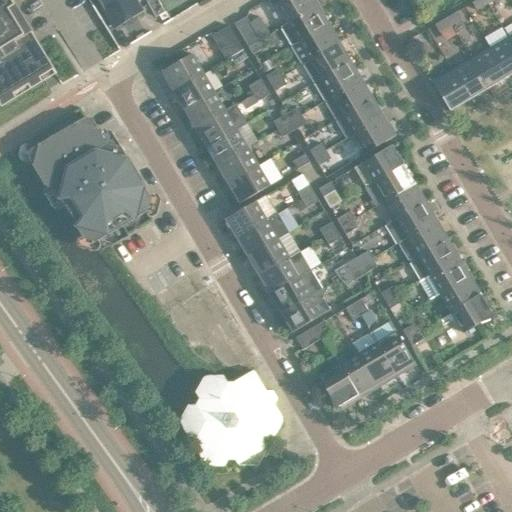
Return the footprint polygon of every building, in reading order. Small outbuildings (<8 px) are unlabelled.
[(41,75),(42,74),(51,69),(52,68),(38,44),(33,36),(32,34),(10,0),(0,0),(0,99),(40,75),(41,75)] [(138,0),(99,0),(120,32),(147,14),(138,0)] [(145,0),(155,16),(164,11),(157,0),(145,0)] [(287,23),(317,5),(313,0),(267,0),(272,7),(276,4),(287,22),(287,23)] [(476,10),(488,3),(485,0),(475,0),(472,2),(476,10)] [(291,45),(328,23),(317,5),(287,23),(287,22),(280,27),(291,45)] [(450,25),(462,18),(457,11),(446,18),(450,25)] [(247,46),(259,39),(245,15),(233,22),(247,46)] [(439,32),(450,25),(446,18),(435,24),(439,32)] [(302,64),(339,42),(328,23),(291,45),(302,64)] [(225,59),(230,56),(242,49),(228,25),(211,36),(225,59)] [(412,48),(424,41),(419,33),(408,40),(412,48)] [(511,73),(511,44),(508,37),(489,48),(507,77),(508,76),(511,73)] [(252,54),(264,47),(259,39),(247,46),(252,54)] [(320,78),(350,61),(339,42),(302,64),(313,82),(320,78)] [(507,77),(489,48),(471,59),(488,89),(507,77)] [(235,64),(247,57),(242,49),(230,56),(235,64)] [(191,53),(161,71),(173,90),(203,73),(191,53)] [(488,89),(471,59),(452,70),(469,99),(486,89),(486,90),(488,89)] [(320,78),(313,82),(324,101),(331,97),(361,79),(350,61),(320,78)] [(269,83),(281,76),(277,68),(265,76),(269,83)] [(469,99),(452,70),(433,82),(450,111),(469,99)] [(203,73),(173,90),(184,109),(214,91),(203,73)] [(274,91),(286,84),(281,76),(269,83),(274,91)] [(252,94),(264,86),(260,79),(248,86),(252,94)] [(342,116),(372,98),(361,79),(331,97),(324,101),(335,120),(342,116)] [(257,101),(269,94),(264,86),(252,94),(257,101)] [(225,110),(214,91),(184,109),(195,128),(225,110)] [(346,138),(353,134),(383,116),(372,98),(342,116),(335,120),(346,138)] [(225,110),(195,128),(206,146),(236,128),(236,129),(247,123),(235,103),(225,110)] [(289,122),(301,115),(296,107),(284,114),(289,122)] [(277,129),(289,122),(284,114),(272,121),(277,129)] [(294,130),(296,128),(305,123),(301,115),(289,122),(294,130)] [(383,116),(353,134),(365,154),(395,136),(383,116)] [(28,157),(36,171),(44,185),(52,187),(82,237),(89,239),(96,241),(110,233),(109,231),(111,228),(113,225),(116,223),(118,221),(121,218),(124,216),(127,215),(130,213),(134,212),(137,211),(141,210),(144,210),(145,212),(147,211),(150,197),(149,195),(148,196),(145,194),(142,192),(140,189),(137,187),(135,184),(133,181),(131,178),(130,174),(129,171),(128,168),(127,164),(127,161),(128,160),(120,146),(106,143),(92,119),(84,117),(30,149),(28,157)] [(282,137),(291,131),(294,130),(289,122),(277,129),(282,137)] [(236,129),(236,128),(206,146),(217,165),(247,147),(236,129)] [(314,158),(326,150),(321,143),(309,150),(314,158)] [(364,187),(403,164),(392,145),(353,167),(364,187)] [(228,183),(258,166),(247,147),(217,165),(228,183)] [(318,165),(330,158),(326,150),(314,158),(318,165)] [(297,169),(309,161),(304,154),(292,161),(297,169)] [(414,183),(403,164),(364,187),(375,205),(384,200),(414,183)] [(228,183),(239,203),(269,185),(258,166),(228,183)] [(323,196),(335,189),(330,181),(318,188),(323,196)] [(425,201),(414,183),(384,200),(395,219),(425,201)] [(301,199),(313,192),(309,184),(297,192),(301,199)] [(306,207),(318,200),(313,192),(301,199),(306,207)] [(237,238),(266,220),(255,201),(225,218),(237,238)] [(436,220),(425,201),(395,219),(385,224),(396,243),(398,243),(406,237),(436,220)] [(340,226),(352,219),(348,211),(336,219),(340,226)] [(266,220),(237,238),(248,256),(277,239),(288,232),(277,214),(274,215),(266,220)] [(345,234),(357,227),(352,219),(340,226),(345,234)] [(447,238),(436,220),(406,237),(398,243),(409,261),(447,238)] [(323,236),(335,229),(331,222),(319,229),(323,236)] [(328,244),(340,237),(335,229),(323,236),(328,244)] [(428,275),(458,257),(447,238),(409,261),(420,280),(428,275)] [(277,239),(248,256),(259,275),(289,257),(277,239)] [(360,265),(372,258),(367,250),(355,257),(360,265)] [(289,257),(259,275),(270,293),(310,270),(299,251),(289,257)] [(348,272),(360,265),(355,257),(343,264),(348,272)] [(458,257),(428,275),(420,280),(418,281),(429,300),(439,294),(469,276),(458,257)] [(365,273),(376,266),(372,258),(360,265),(365,273)] [(353,280),(365,273),(360,265),(348,272),(353,280)] [(310,270),(270,293),(281,312),(321,288),(310,270)] [(480,294),(469,276),(439,294),(451,312),(480,294)] [(385,301),(397,294),(392,286),(380,293),(385,301)] [(321,288),(281,312),(292,331),(329,310),(323,299),(325,295),(321,288)] [(389,309),(401,302),(397,294),(385,301),(389,309)] [(493,315),(480,294),(451,312),(463,333),(480,322),(481,323),(489,320),(488,318),(494,316),(493,315)] [(360,315),(367,310),(360,298),(353,303),(360,315)] [(352,319),(360,315),(353,303),(345,307),(352,319)] [(323,337),(330,332),(323,320),(315,325),(323,337)] [(404,371),(415,364),(413,361),(389,321),(370,332),(394,372),(402,368),(404,371)] [(407,338),(419,331),(414,323),(402,330),(407,338)] [(302,349),(315,341),(323,337),(315,325),(295,337),(302,349)] [(411,346),(423,339),(419,331),(407,338),(411,346)] [(352,343),(358,354),(378,387),(389,380),(387,377),(394,372),(370,332),(352,343)] [(337,407),(357,394),(339,365),(333,354),(326,358),(332,369),(319,377),(311,382),(318,392),(325,388),(329,394),(328,395),(331,403),(334,402),(336,408),(337,407)] [(358,354),(339,365),(357,394),(364,390),(366,394),(378,387),(358,354)] [(227,382),(224,376),(205,376),(195,392),(199,399),(196,405),(188,405),(179,421),(189,437),(196,437),(200,443),(196,449),(206,465),(225,465),(228,459),(235,459),(239,465),(257,465),(267,448),(263,442),(266,436),(273,436),(283,420),(273,404),(277,398),(273,391),(265,391),(253,370),(234,382),(227,382)]
